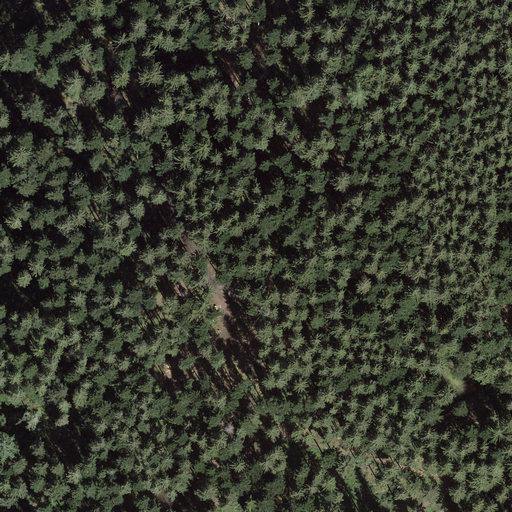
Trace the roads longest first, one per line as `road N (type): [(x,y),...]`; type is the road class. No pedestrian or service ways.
road 1 (track): [(278,442),(449,479),(502,511)]
road 2 (track): [(278,442),(161,511)]
